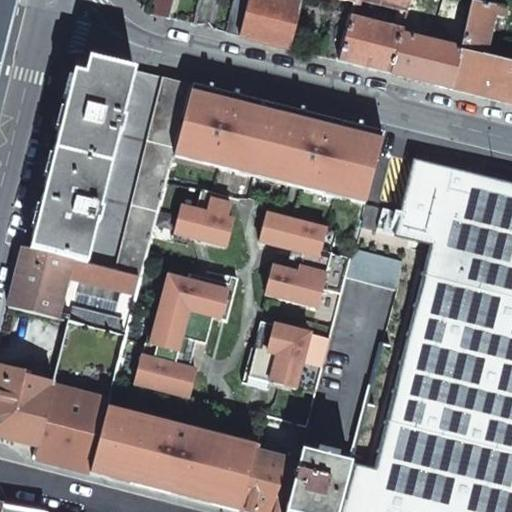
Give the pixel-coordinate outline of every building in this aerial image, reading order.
[(0,0),(0,68),(16,0),(0,0)] [(154,0),(151,15),(170,19),(174,0),(154,0)] [(249,0),(246,18),(240,37),(281,47),(289,49),(300,6),(276,0),(249,0)] [(355,0),(355,4),(354,5),(369,8),(370,3),(398,10),(394,29),(401,31),(408,0),(355,0)] [(463,38),(451,90),(503,103),(511,105),(511,64),(509,63),(510,58),(506,57),(507,53),(487,49),(493,17),(503,19),(505,9),(472,2),(463,38)] [(231,12),(226,33),(240,37),(246,18),(244,17),(235,15),(236,13),(231,12)] [(323,58),(339,62),(342,49),(351,19),(351,17),(334,12),(323,58)] [(342,49),(339,62),(365,68),(391,75),(400,34),(401,31),(394,29),(372,24),(373,19),(368,18),(367,23),(351,19),(342,49)] [(400,34),(391,75),(421,82),(451,90),(463,38),(448,34),(447,39),(437,37),(437,38),(432,37),(430,41),(400,34)] [(38,210),(29,250),(86,265),(134,71),(86,59),(82,75),(72,73),(61,117),(38,210)] [(163,78),(115,273),(140,279),(145,259),(148,250),(148,248),(190,85),(163,78)] [(161,493),(211,506),(218,478),(245,484),(253,452),(256,440),(258,435),(262,417),(289,423),(297,391),(296,390),(303,363),(322,369),(330,340),(311,336),(317,309),(321,291),(341,295),(346,277),(351,260),(331,255),(338,227),(344,229),(360,221),(383,134),(328,120),(249,100),(190,85),(148,248),(198,261),(194,271),(192,281),(212,286),(209,298),(262,312),(236,411),(114,379),(89,474),(161,493)] [(511,511),(511,186),(416,162),(396,237),(430,246),(372,470),(349,464),(336,511),(511,511)] [(8,307),(67,322),(125,336),(140,279),(115,273),(86,265),(29,250),(22,248),(19,262),(8,307)] [(198,261),(148,248),(148,250),(174,257),(172,265),(194,271),(198,261)] [(402,262),(353,249),(351,260),(346,277),(394,290),(402,262)] [(148,250),(145,259),(172,265),(174,257),(148,250)] [(125,336),(114,379),(236,411),(262,312),(209,298),(212,286),(192,281),(194,271),(172,265),(145,259),(140,279),(125,336)] [(89,474),(114,379),(125,336),(67,322),(51,386),(36,448),(33,460),(60,467),(89,474)] [(30,375),(0,367),(0,438),(36,448),(51,386),(28,380),(30,375)] [(245,484),(238,511),(284,511),(300,453),(292,450),(289,461),(253,452),(245,484)] [(300,453),(284,511),(336,511),(349,464),(331,459),(332,454),(323,452),(321,457),(300,452),(300,453)] [(218,478),(211,506),(235,511),(238,511),(245,484),(218,478)]
